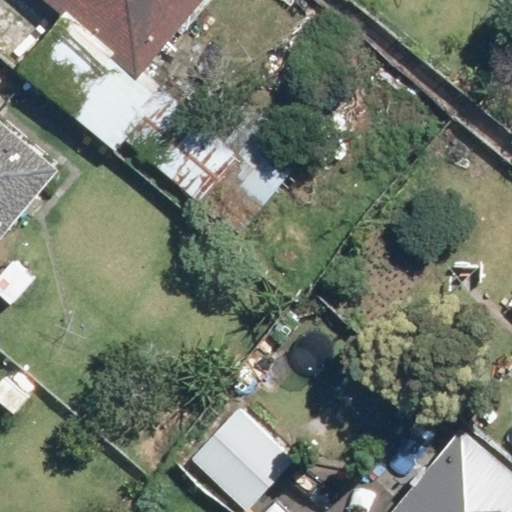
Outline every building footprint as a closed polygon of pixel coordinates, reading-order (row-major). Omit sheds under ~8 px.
[(54,0),(137,71),(197,0),(54,0)] [(167,93),(126,141),(207,211),(249,163),(167,93)] [(0,233),(51,172),(0,129),(0,233)] [(15,255),(0,272),(0,308),(9,317),(43,278),(15,255)] [(227,412),(192,455),(255,506),(290,464),(227,412)] [(511,511),(511,492),(459,448),(404,511),(511,511)]
